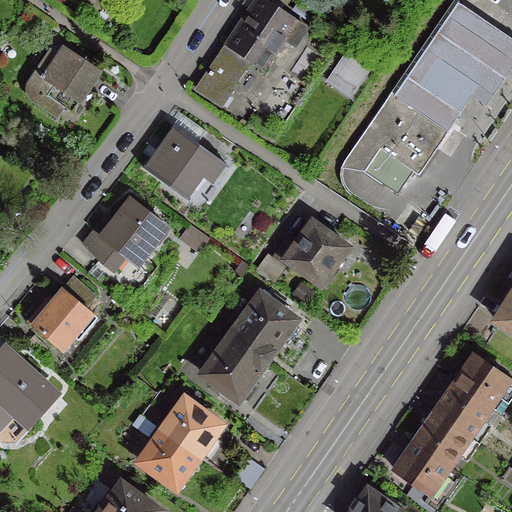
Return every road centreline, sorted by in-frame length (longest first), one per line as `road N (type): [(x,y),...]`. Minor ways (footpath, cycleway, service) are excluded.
road 1 (tertiary): [(289,502),(511,179)]
road 2 (residential): [(229,0),(0,301)]
